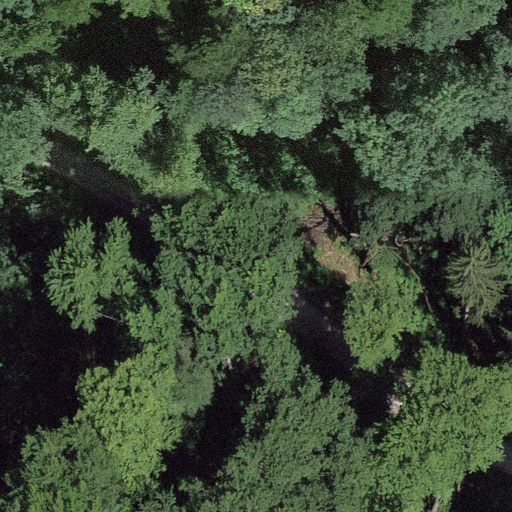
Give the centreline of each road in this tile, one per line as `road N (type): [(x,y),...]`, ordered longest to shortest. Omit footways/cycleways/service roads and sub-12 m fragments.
road 1 (track): [(511,450),(384,384),(226,252),(0,121)]
road 2 (track): [(289,0),(362,57),(511,223)]
